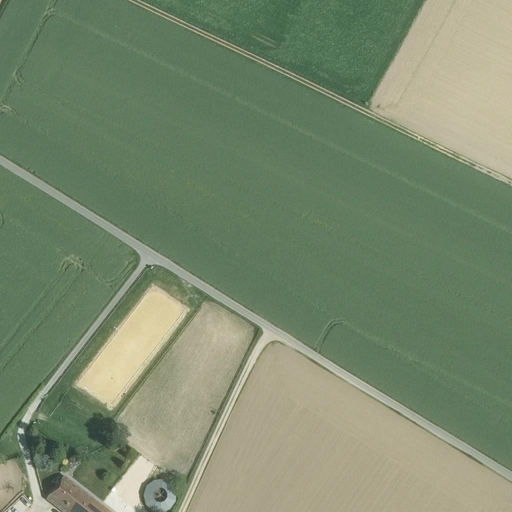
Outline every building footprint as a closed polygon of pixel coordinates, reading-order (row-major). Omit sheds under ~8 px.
[(81,457),(75,452),(72,457),(78,462),(81,457)] [(75,464),(70,460),(66,465),(71,469),(75,464)] [(47,500),(62,511),(82,511),(93,499),(65,477),(47,500)] [(144,493),(144,501),(145,506),(149,510),(152,511),(166,511),(168,511),(173,507),(175,502),(175,495),(173,489),(171,486),(166,483),(161,482),(156,482),(149,486),(146,488),(144,493)] [(109,511),(93,499),(82,511),(109,511)]
